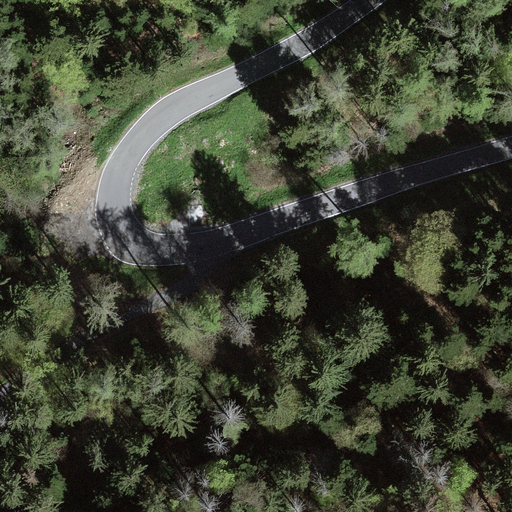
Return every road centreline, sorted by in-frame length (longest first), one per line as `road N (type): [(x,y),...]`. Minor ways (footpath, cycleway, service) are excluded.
road 1 (tertiary): [(368,0),(281,57),(195,96),(138,139),(115,189),(125,236),(156,250),(213,244),(511,147)]
road 2 (track): [(0,387),(169,283),(190,248)]
